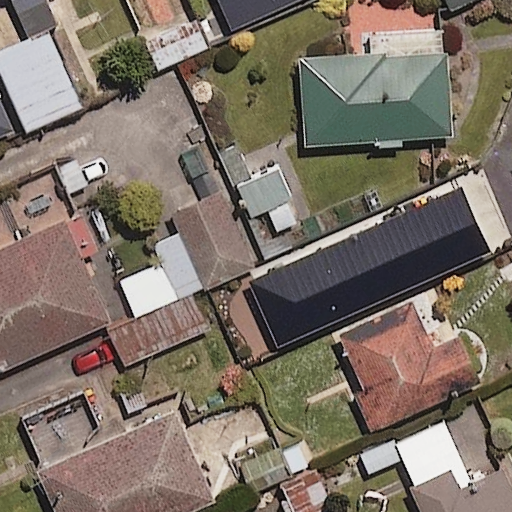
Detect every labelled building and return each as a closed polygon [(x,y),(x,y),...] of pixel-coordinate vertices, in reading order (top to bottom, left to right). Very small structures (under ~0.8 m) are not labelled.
[(204,39),(192,13),(143,35),(155,62),(204,39)] [(381,42),(295,47),(300,134),(449,125),(443,43),(382,46),(381,42)] [(0,99),(0,126),(10,122),(0,99)] [(235,169),(249,208),(265,202),(273,226),(297,217),(275,154),(235,169)] [(456,177),(245,270),(274,337),(485,244),(456,177)] [(249,261),(218,179),(170,197),(179,223),(150,233),(171,290),(249,261)] [(61,206),(0,232),(0,357),(107,311),(61,206)] [(187,285),(106,320),(121,357),(203,322),(187,285)] [(407,289),(333,322),(375,416),(477,371),(455,323),(427,335),(407,289)] [(136,368),(109,378),(121,411),(149,401),(136,368)] [(171,399),(33,459),(56,511),(160,511),(211,490),(171,399)] [(273,430),(230,448),(240,472),(283,453),(273,430)] [(447,457),(406,475),(422,511),(511,511),(511,488),(498,458),(455,477),(447,457)] [(325,511),(330,511),(315,469),(281,482),(291,511),(325,511)]
